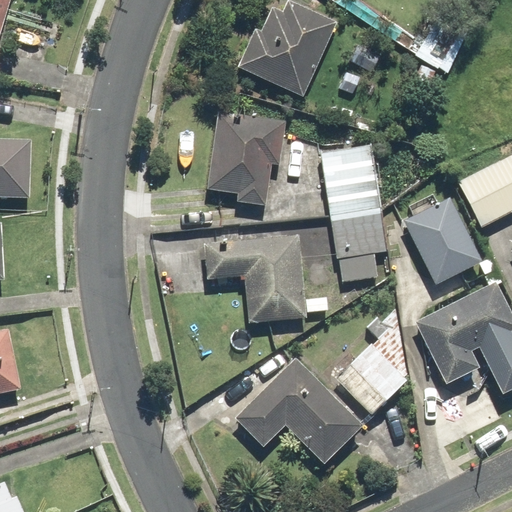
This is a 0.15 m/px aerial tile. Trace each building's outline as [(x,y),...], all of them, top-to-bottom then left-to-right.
[(333,25),(282,1),(278,11),(266,6),(254,32),(250,30),(232,69),(298,100),(333,25)] [(211,116),(204,191),(229,194),(227,206),(261,209),(265,166),(275,167),(280,123),(211,116)] [(0,200),(24,202),(27,144),(0,142),(0,200)] [(314,155),(334,286),(375,280),(371,255),(382,254),(366,147),(314,155)] [(511,154),(453,184),(476,231),(511,213),(511,154)] [(476,264),(444,200),(436,204),(431,195),(407,207),(412,216),(398,223),(431,287),(476,264)] [(511,232),(500,239),(511,262),(511,232)] [(296,241),(200,246),(202,281),(239,279),(241,325),(300,322),(296,241)] [(467,354),(473,351),(497,398),(511,390),(511,346),(506,335),(511,332),(511,331),(488,285),(411,325),(444,389),(476,372),(467,354)] [(369,415),(402,384),(392,312),(379,324),(374,319),(362,331),(372,342),(334,377),(369,415)] [(0,395),(16,392),(3,332),(0,332),(0,395)] [(290,361),(229,421),(258,450),(279,429),(317,468),(357,428),(290,361)] [(0,499),(0,511),(9,511),(3,498),(0,499)]
